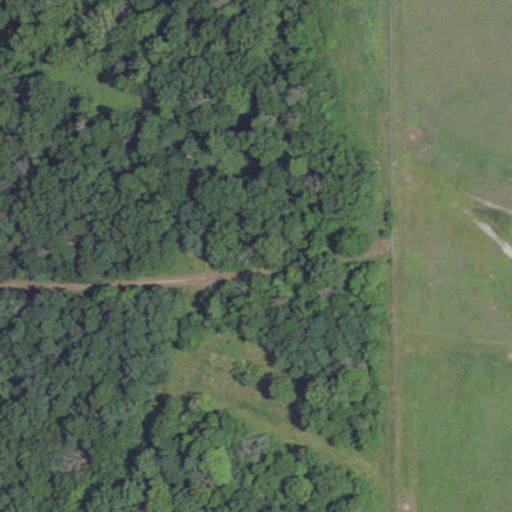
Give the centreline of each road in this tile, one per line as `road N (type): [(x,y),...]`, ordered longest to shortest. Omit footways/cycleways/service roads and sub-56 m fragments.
road 1 (track): [(382,511),(386,344),(374,245),(380,166),(374,129),(348,76),(347,0)]
road 2 (track): [(0,42),(375,229)]
road 3 (track): [(132,511),(240,165)]
road 4 (track): [(176,361),(382,472)]
